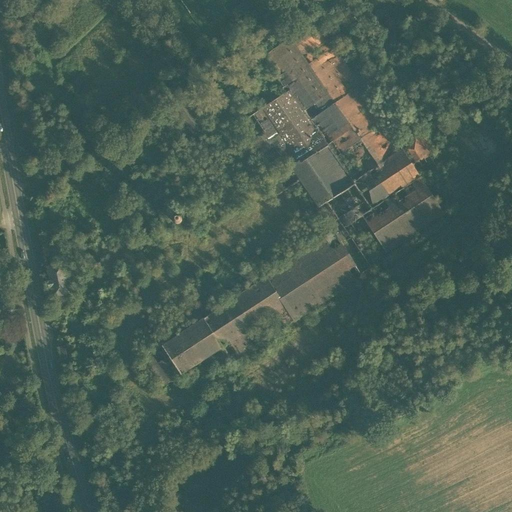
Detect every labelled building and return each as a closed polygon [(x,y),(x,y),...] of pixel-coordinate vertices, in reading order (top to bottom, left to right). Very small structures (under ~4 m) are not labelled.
[(232,11),(237,19),(250,10),(245,2),(232,11)] [(267,55),(275,66),(309,118),(310,120),(359,88),(315,22),(267,55)] [(281,137),(309,118),(275,66),(265,73),(281,96),(243,121),(271,163),(282,155),(290,150),(281,137)] [(371,269),(388,257),(386,254),(428,225),(444,215),(443,213),(399,148),(359,88),(310,120),(309,118),(281,137),(290,150),(282,155),(289,166),(264,182),(274,197),(299,181),(318,206),(315,208),(316,210),(324,205),(327,203),(329,205),(370,267),(371,269)] [(174,108),(194,135),(204,128),(184,101),(174,108)] [(421,133),(416,136),(428,155),(435,153),(421,133)] [(438,170),(428,155),(416,136),(399,148),(443,213),(452,207),(430,175),(438,170)] [(260,176),(264,180),(274,173),(271,169),(260,176)] [(370,267),(329,205),(325,207),(324,205),(316,210),(332,234),(266,278),(285,307),(294,321),(362,276),(361,274),(370,267)] [(134,226),(144,244),(155,232),(147,218),(134,226)] [(430,230),(428,225),(386,254),(388,257),(430,230)] [(55,298),(56,303),(64,301),(63,296),(71,295),(66,263),(58,264),(51,236),(40,237),(49,289),(50,289),(51,299),(55,298)] [(175,338),(162,346),(181,375),(206,358),(244,333),(250,330),(270,316),(285,307),(266,278),(201,320),(175,338)] [(294,321),(285,307),(270,316),(279,331),(280,330),(280,329),(292,321),(293,322),(294,321)] [(168,328),(175,338),(201,320),(195,310),(168,328)] [(250,330),(244,333),(248,339),(253,335),(250,330)] [(252,345),(248,339),(244,333),(206,358),(214,370),(252,345)] [(59,347),(61,359),(67,358),(65,346),(59,347)] [(164,386),(181,375),(162,346),(145,357),(164,386)]
